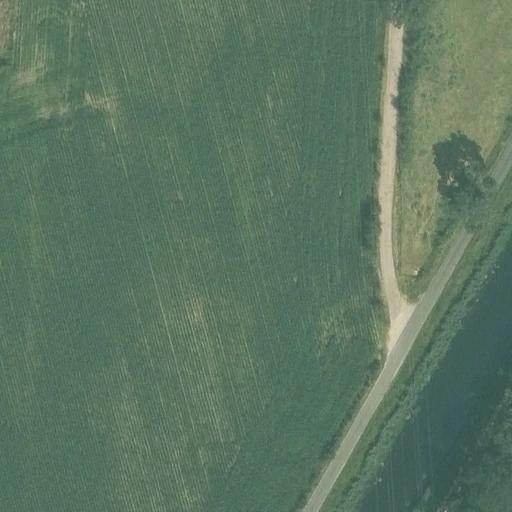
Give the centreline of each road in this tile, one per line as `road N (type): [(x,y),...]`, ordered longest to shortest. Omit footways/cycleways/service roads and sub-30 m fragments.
road 1 (unclassified): [(309,511),(511,135)]
road 2 (track): [(511,385),(438,511)]
